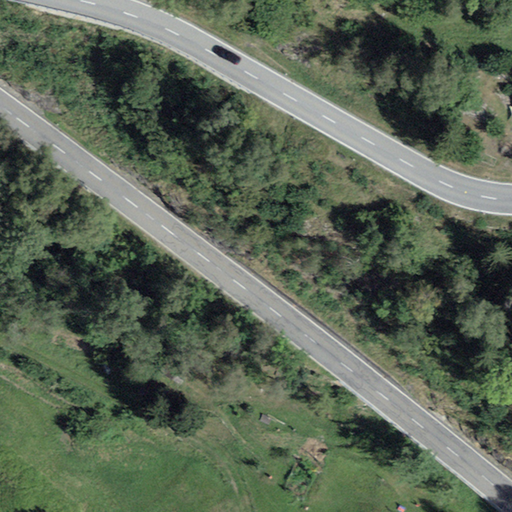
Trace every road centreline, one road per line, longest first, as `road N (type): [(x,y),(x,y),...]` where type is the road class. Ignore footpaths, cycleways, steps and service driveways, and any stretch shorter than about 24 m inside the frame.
road 1 (secondary): [(511,501),(0,107)]
road 2 (secondary): [(75,0),(204,47),(429,178),(511,200)]
